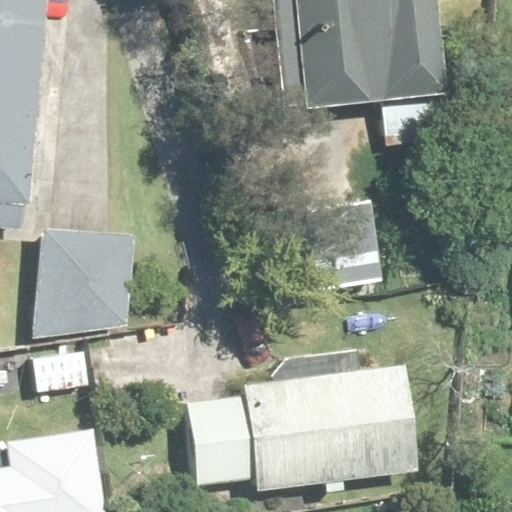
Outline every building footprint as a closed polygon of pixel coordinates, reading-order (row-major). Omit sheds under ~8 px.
[(357,0),(202,0),(213,165),(367,155),(357,0)] [(511,31),(467,29),(458,213),(511,215),(511,31)] [(133,331),(127,233),(20,240),(26,338),(133,331)] [(511,275),(465,272),(459,363),(511,366),(511,275)] [(30,361),(30,397),(83,397),(82,360),(30,361)] [(347,511),(336,414),(113,440),(121,511),(347,511)] [(0,511),(15,511),(9,461),(0,462),(0,511)]
